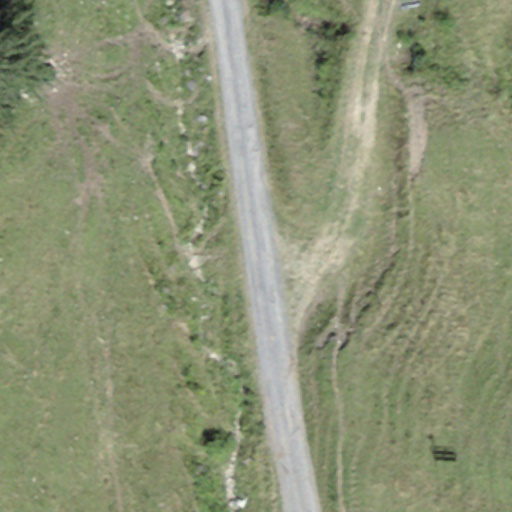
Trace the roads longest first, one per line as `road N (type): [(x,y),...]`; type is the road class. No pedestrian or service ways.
road 1 (unclassified): [(215,0),(268,343),(305,511)]
road 2 (track): [(268,343),(337,224),(391,0)]
